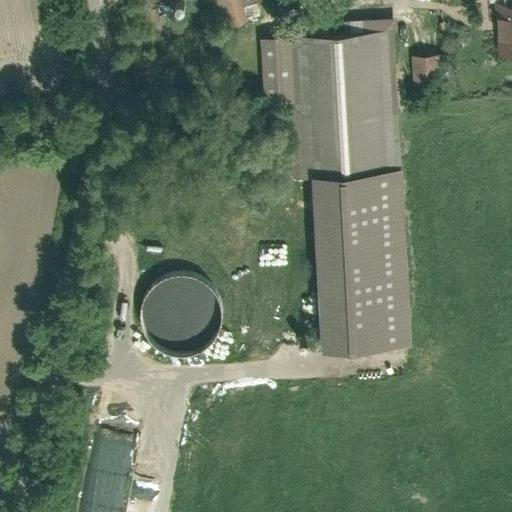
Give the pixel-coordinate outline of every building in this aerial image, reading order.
[(217,0),(225,23),(249,15),(244,0),(217,0)] [(511,0),(500,0),(502,51),(511,50),(511,0)] [(356,29),(272,34),(281,175),(316,173),(406,167),(396,13),(355,16),(356,29)] [(439,54),(417,54),(417,85),(439,85),(439,54)] [(316,173),(327,345),(417,339),(406,167),(316,173)] [(188,318),(146,321),(147,340),(205,337),(204,315),(209,315),(207,274),(147,278),(148,297),(156,297),(156,309),(168,308),(168,304),(187,303),(188,318)]
